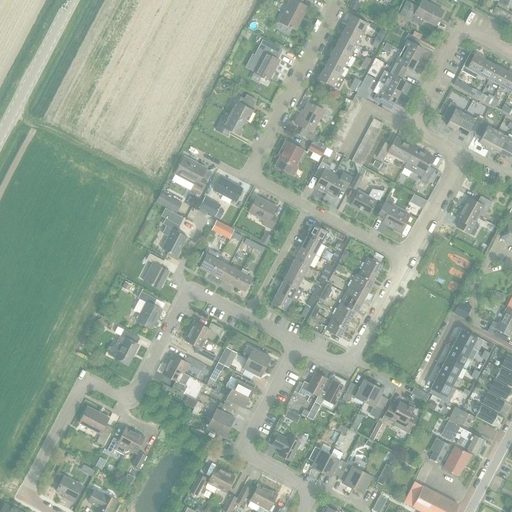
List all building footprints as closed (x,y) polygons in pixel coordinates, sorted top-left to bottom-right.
[(289,0),(279,21),(295,30),(307,7),(299,3),(300,0),(289,0)] [(354,0),(351,0),(348,7),(357,11),(361,3),(354,0)] [(415,15),(436,25),(443,11),(422,0),(421,0),(418,7),(406,0),(399,15),(412,21),(415,15)] [(511,0),(498,0),(498,1),(511,8),(511,0)] [(506,15),(508,11),(499,7),(497,11),(506,15)] [(346,25),(362,34),(367,23),(351,15),(346,25)] [(356,45),(362,34),(346,25),(340,36),(356,45)] [(393,32),(400,36),(403,31),(395,27),(393,32)] [(422,35),(414,31),(412,35),(419,39),(422,35)] [(401,51),(417,60),(423,49),(417,46),(420,40),(407,33),(404,39),(407,40),(401,51)] [(350,55),(356,45),(340,36),(334,47),(350,55)] [(392,50),(395,39),(386,37),(383,48),(392,50)] [(253,71),(269,80),(279,60),(271,55),(274,50),(261,43),(258,48),(263,51),(258,62),(254,60),(252,60),(249,67),(249,69),(253,70),(253,71)] [(345,66),(350,55),(334,47),(329,57),(345,66)] [(411,70),(417,60),(401,51),(395,62),(393,60),(390,66),(403,73),(406,67),(411,70)] [(376,52),(369,67),(377,70),(384,56),(376,52)] [(485,59),(474,53),(471,52),(461,69),(464,71),(467,67),(478,73),(485,59)] [(363,62),(368,64),(371,59),(366,56),(363,62)] [(339,77),(345,66),(329,57),(323,68),(339,77)] [(489,79),(496,65),(485,59),(478,73),(489,79)] [(499,85),(507,71),(496,65),(489,79),(499,85)] [(400,79),(403,73),(390,66),(386,72),(384,71),(379,82),(399,93),(405,82),(400,79)] [(344,79),(339,77),(323,68),(317,79),(338,90),(344,79)] [(224,71),(221,76),(228,80),(231,75),(224,71)] [(511,91),(511,88),(511,73),(507,71),(499,85),(511,91)] [(351,83),(359,87),(362,82),(359,81),(359,80),(354,78),(351,83)] [(379,82),(377,81),(372,91),(375,93),(372,99),(373,99),(371,103),(375,105),(377,102),(390,109),(393,103),(394,103),(399,93),(379,82)] [(356,92),(359,87),(351,83),(349,88),(356,92)] [(479,98),(481,93),(476,90),(473,95),(479,98)] [(484,101),(487,96),(481,93),(479,98),(484,101)] [(246,94),(244,99),(234,94),(228,104),(232,107),(229,114),(246,123),(252,110),(251,109),(256,99),(246,94)] [(327,144),(326,147),(337,152),(365,99),(355,94),(352,101),(350,101),(327,144)] [(101,119),(113,97),(90,97),(90,98),(84,108),(76,104),(70,115),(70,119),(71,119),(83,119),(89,109),(94,109),(94,114),(97,116),(95,119),(101,119)] [(456,130),(464,113),(454,108),(456,105),(450,101),(442,116),(448,119),(446,125),(456,130)] [(298,134),(312,141),(317,132),(313,129),(323,110),(308,102),(301,116),(299,115),(294,123),(302,127),(298,134)] [(475,134),(483,119),(476,116),(475,119),(464,113),(456,130),(466,136),(469,130),(475,134)] [(239,135),(246,123),(229,114),(225,120),(221,118),(215,129),(226,135),(229,130),(239,135)] [(351,160),(361,165),(383,123),(373,118),(351,160)] [(488,147),(497,131),(487,125),(488,122),(483,119),(475,134),(481,137),(478,142),(488,147)] [(498,153),(507,136),(497,131),(488,147),(498,153)] [(123,155),(135,159),(142,138),(129,135),(123,155)] [(508,158),(511,151),(511,139),(507,136),(498,153),(508,158)] [(406,162),(414,147),(395,137),(391,145),(384,142),(376,157),(382,160),(387,152),(406,162)] [(319,140),(317,145),(325,149),(326,147),(327,144),(319,140)] [(275,166),(291,174),(303,150),(285,141),(281,149),(283,150),(275,166)] [(308,149),(321,156),(325,149),(317,145),(311,142),(308,149)] [(414,147),(406,162),(424,172),(420,180),(426,184),(434,169),(428,166),(433,157),(414,147)] [(205,168),(184,157),(175,173),(194,183),(191,189),(198,193),(206,179),(201,176),(205,168)] [(330,166),(325,163),(327,160),(323,158),(321,161),(314,173),(320,176),(314,186),(324,191),(333,174),(327,170),(330,166)] [(360,175),(363,169),(360,167),(357,173),(356,172),(349,186),(356,190),(363,176),(360,175)] [(333,174),(324,191),(334,197),(339,186),(345,189),(351,177),(342,173),(340,177),(333,174)] [(242,188),(220,176),(213,190),(235,201),(242,188)] [(398,195),(402,188),(395,184),(391,191),(398,195)] [(376,200),(375,200),(376,198),(379,199),(384,188),(382,191),(372,190),(368,196),(357,190),(349,205),(368,215),(376,200)] [(166,195),(162,205),(175,212),(180,203),(166,195)] [(276,206),(256,195),(248,211),(263,219),(261,223),(271,228),(277,217),(271,214),(276,206)] [(462,207),(478,216),(482,210),(486,212),(492,202),(480,195),(477,202),(467,196),(462,207)] [(381,222),(400,232),(409,215),(391,205),(393,200),(387,196),(380,209),(386,212),(381,222)] [(204,197),(198,208),(214,217),(215,215),(219,209),(220,206),(204,197)] [(421,197),(417,205),(423,208),(427,200),(421,197)] [(475,223),(478,216),(462,207),(455,218),(465,223),(462,229),(473,236),(479,225),(475,223)] [(219,209),(215,215),(220,218),(223,211),(219,209)] [(179,226),(165,218),(163,224),(166,225),(161,233),(167,236),(161,248),(176,256),(187,236),(177,231),(179,226)] [(511,219),(510,219),(501,238),(511,243),(511,219)] [(211,229),(229,238),(233,229),(216,220),(211,229)] [(306,236),(320,243),(326,232),(312,224),(306,236)] [(233,231),(230,236),(239,240),(241,236),(233,231)] [(271,236),(264,232),(260,241),(267,244),(271,236)] [(314,254),(320,243),(306,236),(300,247),(314,254)] [(252,247),(255,243),(246,238),(243,242),(252,247)] [(334,251),(339,253),(344,244),(339,241),(334,251)] [(256,257),(259,250),(262,252),(264,247),(255,243),(252,247),(255,248),(251,255),(256,257)] [(308,265),(314,254),(300,247),(294,258),(308,265)] [(334,262),(339,253),(334,251),(329,260),(334,262)] [(163,261),(149,253),(146,259),(152,263),(143,281),(159,289),(168,271),(160,267),(163,261)] [(210,273),(218,259),(206,253),(199,268),(210,273)] [(363,265),(377,272),(382,264),(367,257),(363,265)] [(302,276),(308,265),(294,258),(289,269),(302,276)] [(221,279),(229,265),(218,259),(210,273),(221,279)] [(323,273),(327,275),(332,266),(328,264),(323,273)] [(338,264),(335,270),(342,273),(345,268),(338,264)] [(240,271),(241,268),(235,265),(234,268),(229,265),(221,279),(232,285),(240,271)] [(372,282),(377,272),(363,265),(357,274),(372,282)] [(251,277),(247,274),(248,272),(242,268),(241,271),(240,271),(232,285),(244,291),(251,277)] [(296,288),(302,276),(289,269),(283,280),(296,288)] [(322,284),(327,275),(323,273),(318,282),(322,284)] [(372,282),(357,274),(355,273),(350,283),(367,292),(372,282)] [(290,299),(296,288),(283,280),(277,292),(290,299)] [(128,291),(132,284),(125,281),(122,288),(128,291)] [(321,293),(326,295),(331,286),(326,283),(321,293)] [(362,302),(367,292),(350,283),(345,293),(362,302)] [(306,296),(308,288),(302,286),(300,293),(306,296)] [(311,295),(315,297),(320,288),(316,286),(311,295)] [(133,310),(140,313),(136,320),(150,328),(154,321),(155,321),(161,309),(152,305),(155,299),(140,291),(137,298),(139,299),(133,310)] [(284,310),(290,299),(277,292),(271,303),(284,310)] [(356,312),(362,302),(345,293),(339,303),(354,311),(356,312)] [(491,300),(498,305),(502,299),(495,294),(491,300)] [(310,307),(315,297),(311,295),(306,304),(310,307)] [(459,300),(453,313),(459,316),(465,304),(459,300)] [(316,313),(321,304),(317,302),(312,311),(316,313)] [(349,319),(354,311),(339,303),(335,311),(349,319)] [(465,304),(459,316),(465,319),(471,307),(465,304)] [(309,309),(305,306),(300,315),(304,318),(309,309)] [(504,342),(511,327),(511,311),(505,308),(491,335),(504,342)] [(344,328),(349,319),(335,311),(330,320),(344,328)] [(101,318),(95,321),(100,329),(106,326),(101,318)] [(122,329),(125,323),(118,320),(115,326),(122,329)] [(340,337),(344,328),(330,320),(325,330),(340,337)] [(189,330),(206,339),(210,330),(218,334),(222,329),(210,323),(208,328),(194,321),(189,330)] [(136,343),(139,338),(123,329),(120,335),(124,338),(119,347),(113,344),(109,353),(114,356),(114,357),(127,365),(138,345),(136,343)] [(201,348),(206,339),(189,330),(184,340),(198,347),(195,352),(212,362),(216,356),(201,348)] [(455,340),(471,348),(476,338),(460,330),(455,340)] [(466,358),(471,348),(455,340),(450,349),(466,358)] [(221,356),(218,362),(223,365),(228,368),(236,352),(231,350),(226,347),(221,356)] [(248,358),(265,367),(270,357),(253,348),(248,358)] [(461,367),(466,358),(450,349),(445,359),(461,367)] [(167,364),(184,373),(188,364),(201,371),(204,365),(188,356),(185,362),(172,354),(167,364)] [(511,370),(511,357),(506,355),(501,365),(511,370)] [(260,377),(265,367),(248,358),(242,368),(260,377)] [(456,377),(461,367),(445,359),(440,368),(456,377)] [(215,381),(223,365),(218,362),(209,378),(215,381)] [(179,382),(184,373),(167,364),(162,374),(175,381),(173,386),(184,392),(187,386),(179,382)] [(511,386),(511,383),(511,373),(500,367),(494,378),(511,386)] [(451,386),(456,377),(440,368),(435,378),(451,386)] [(317,395),(320,390),(326,378),(315,372),(309,384),(303,381),(297,393),(303,396),(304,394),(309,396),(311,392),(317,395)] [(225,386),(231,389),(249,398),(254,388),(253,388),(255,384),(246,380),(237,375),(235,379),(231,376),(225,386)] [(446,396),(451,386),(435,378),(430,388),(446,396)] [(363,401),(373,384),(363,379),(354,397),(363,401)] [(504,399),(510,388),(493,380),(488,390),(504,399)] [(317,395),(314,402),(320,405),(323,398),(334,404),(343,387),(332,381),(326,393),(320,390),(317,395)] [(356,385),(350,382),(342,398),(348,401),(356,385)] [(387,399),(380,395),(383,389),(373,384),(363,401),(373,406),(370,414),(377,418),(387,399)] [(498,411),(503,401),(476,387),(473,391),(485,397),(481,403),(498,411)] [(231,389),(223,405),(230,408),(232,409),(232,410),(236,412),(239,405),(244,408),(249,398),(231,389)] [(190,398),(187,404),(193,407),(196,401),(190,398)] [(410,407),(400,401),(397,407),(390,404),(382,420),(408,434),(417,418),(410,414),(414,406),(411,405),(410,407)] [(427,407),(433,410),(437,404),(430,401),(427,407)] [(216,409),(211,418),(229,427),(234,418),(229,415),(232,410),(232,409),(230,408),(223,405),(223,404),(220,403),(216,409)] [(496,414),(480,405),(475,415),(491,424),(496,414)] [(108,418),(87,406),(79,422),(100,433),(96,442),(103,446),(112,428),(105,424),(108,418)] [(447,417),(445,419),(450,422),(455,425),(457,422),(467,427),(473,416),(465,412),(461,410),(455,407),(449,418),(447,417)] [(303,409),(300,414),(306,417),(309,412),(303,409)] [(309,412),(306,417),(312,420),(316,412),(310,409),(309,412)] [(425,409),(422,416),(427,418),(430,411),(425,409)] [(287,411),(285,416),(296,422),(300,416),(288,410),(287,411)] [(211,418),(206,428),(224,437),(229,427),(211,418)] [(355,426),(357,421),(354,419),(352,424),(351,424),(349,429),(354,432),(357,426),(355,426)] [(377,433),(382,424),(378,422),(373,431),(377,433)] [(459,426),(455,425),(450,422),(442,438),(451,442),(454,437),(458,439),(459,436),(468,441),(464,448),(477,455),(484,440),(458,427),(459,426)] [(345,434),(348,429),(340,425),(337,430),(345,434)] [(126,448),(135,432),(126,427),(118,440),(113,437),(106,450),(112,454),(117,444),(126,448)] [(135,432),(126,448),(136,453),(145,437),(135,432)] [(290,460),(300,443),(287,436),(286,438),(278,434),(272,445),(280,450),(278,454),(290,460)] [(449,445),(436,438),(430,449),(433,451),(429,458),(439,463),(449,445)] [(315,446),(308,459),(313,462),(311,467),(321,472),(330,454),(327,453),(330,447),(323,444),(320,449),(315,446)] [(470,455),(455,447),(443,468),(457,476),(463,465),(464,465),(470,455)] [(77,460),(79,452),(68,449),(66,457),(77,460)] [(139,468),(146,455),(139,452),(132,465),(139,468)] [(330,454),(321,472),(330,477),(331,476),(339,459),(330,454)] [(99,457),(95,466),(101,469),(106,460),(99,457)] [(339,459),(331,476),(337,475),(338,476),(339,476),(346,463),(345,462),(339,459)] [(346,463),(339,476),(344,481),(343,483),(352,488),(361,471),(365,463),(361,461),(354,460),(352,466),(346,463)] [(383,485),(393,467),(386,463),(376,481),(383,485)] [(216,487),(225,471),(216,466),(207,482),(207,483),(205,487),(206,489),(213,493),(216,487)] [(89,468),(86,474),(91,477),(94,471),(89,468)] [(225,471),(216,487),(226,493),(235,476),(225,471)] [(361,471),(352,488),(362,493),(371,476),(361,471)] [(127,474),(124,481),(130,484),(134,477),(127,474)] [(196,495),(206,478),(199,474),(189,492),(196,495)] [(73,502),(82,486),(63,476),(55,491),(66,496),(65,498),(73,502)] [(454,511),(458,505),(414,482),(403,502),(422,511),(454,511)] [(259,505),(268,489),(258,484),(249,500),(259,505)] [(241,505),(250,489),(244,486),(235,502),(241,505)] [(110,511),(117,500),(104,494),(94,489),(88,501),(98,507),(94,511),(110,511)] [(268,489),(259,505),(268,511),(277,494),(268,489)] [(225,511),(229,511),(237,498),(231,495),(222,510),(225,511)] [(0,511),(22,511),(16,509),(16,510),(4,503),(0,511)] [(375,503),(372,509),(377,511),(379,511),(382,507),(375,503)]
